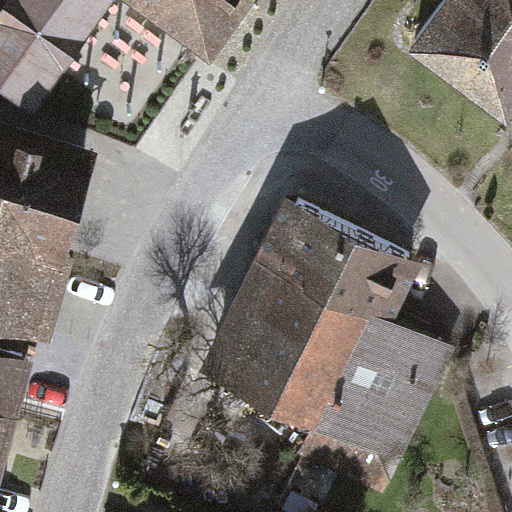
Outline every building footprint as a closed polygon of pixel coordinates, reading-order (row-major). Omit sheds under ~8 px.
[(111,0),(3,0),(0,5),(0,78),(36,105),(53,82),(111,0)] [(142,130),(206,47),(143,0),(121,0),(66,72),(142,130)] [(146,0),(208,43),(238,0),(146,0)] [(511,0),(432,0),(407,36),(507,108),(511,101),(511,0)] [(0,236),(61,254),(63,247),(78,196),(95,139),(0,109),(0,236)] [(309,427),(298,450),(385,492),(457,341),(393,311),(422,251),(284,184),(199,359),(212,365),(206,378),(309,427)] [(73,250),(63,247),(61,254),(0,236),(0,320),(48,334),(73,250)] [(0,404),(16,409),(19,400),(33,350),(0,340),(0,404)] [(0,464),(6,443),(16,409),(0,404),(0,464)]
